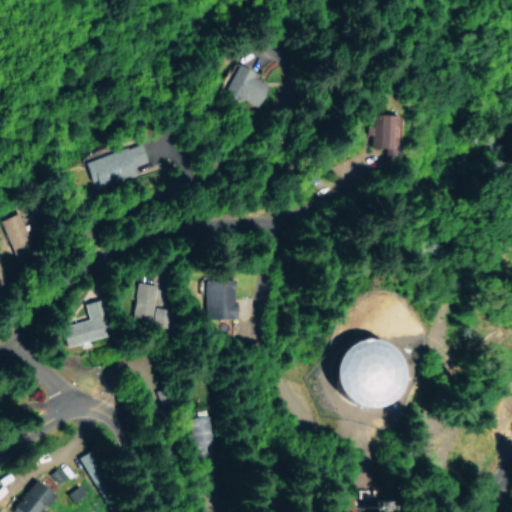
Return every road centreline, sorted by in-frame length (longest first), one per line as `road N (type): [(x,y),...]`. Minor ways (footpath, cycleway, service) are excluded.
road 1 (residential): [(7,351),(44,296),(115,249),(195,225),(262,219)]
road 2 (residential): [(88,477),(49,364),(0,348)]
